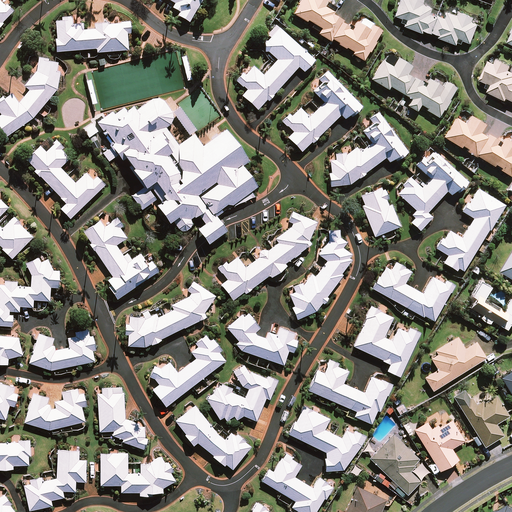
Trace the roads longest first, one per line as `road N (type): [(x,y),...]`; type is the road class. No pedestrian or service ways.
road 1 (residential): [(360,251),(358,277),(255,466),(222,487),(197,474)]
road 2 (residential): [(298,179),(202,237),(161,286),(100,316)]
road 3 (residential): [(100,316),(63,237),(0,167)]
road 4 (residential): [(226,45),(217,73),(221,98),(298,179)]
road 5 (residential): [(71,511),(87,502),(149,509),(197,474)]
road 6 (residential): [(197,474),(158,430),(121,364)]
road 7 (residential): [(0,370),(61,380),(121,364)]
road 8 (unclassified): [(364,0),(427,53),(465,63)]
